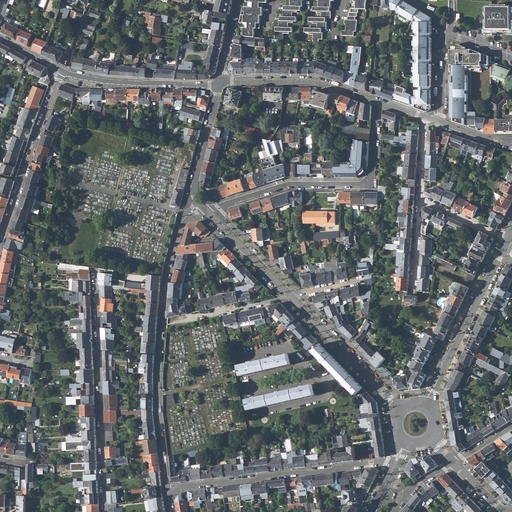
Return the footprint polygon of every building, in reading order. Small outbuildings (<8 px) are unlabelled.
[(0,0),(0,27),(3,20),(0,18),(0,0),(7,0),(2,15),(4,16),(10,0),(0,0)] [(56,0),(50,18),(57,20),(60,10),(62,6),(63,3),(64,0),(56,0)] [(230,15),(233,0),(201,0),(201,1),(215,4),(214,12),(230,15)] [(247,0),(246,2),(249,2),(249,7),(244,7),(240,22),(248,23),(248,28),(244,28),(243,36),(245,36),(254,37),(255,28),(260,28),(260,15),(263,15),(263,3),(267,3),(267,0),(247,0)] [(275,39),(281,40),(283,40),(284,34),(289,34),(289,32),(293,32),(293,28),(288,27),(289,23),(293,23),(293,21),(297,21),(297,17),(293,17),(293,12),(297,12),(297,11),(301,11),(301,7),(303,7),(304,0),(306,0),(305,0),(291,0),(291,6),(285,6),(285,10),(283,10),(283,17),(280,17),(280,21),(279,20),(279,27),(276,27),(276,31),(275,31),(275,39)] [(313,34),(313,43),(319,43),(319,40),(323,40),(323,33),(322,33),(322,29),(327,29),(327,22),(326,22),(326,18),(331,19),(331,12),(330,12),(330,8),(331,8),(332,1),(334,1),(334,0),(317,0),(318,1),(319,1),(319,7),(314,7),(314,11),(317,12),(317,13),(322,13),(321,18),(310,18),(310,22),(313,22),(313,24),(318,24),(317,29),(305,28),(305,32),(309,33),(309,34),(313,34)] [(346,31),(342,31),(342,36),(354,36),(354,32),(356,32),(358,20),(356,20),(356,17),(357,17),(357,13),(359,13),(359,9),(366,9),(366,0),(354,0),(354,2),(356,2),(356,9),(351,9),(351,13),(350,13),(350,17),(348,17),(348,20),(345,20),(345,25),(346,25),(346,31)] [(383,0),(383,8),(391,8),(391,0),(383,0)] [(392,0),(392,10),(397,10),(402,0),(401,0),(392,0)] [(412,21),(419,10),(405,2),(399,13),(401,14),(400,17),(409,22),(410,19),(412,21)] [(507,6),(492,5),(492,8),(485,8),(485,14),(488,14),(488,21),(485,21),(485,32),(493,32),(493,30),(497,30),(497,28),(501,28),(501,30),(505,30),(505,32),(511,32),(511,7),(507,8),(507,6)] [(229,19),(230,15),(214,12),(190,8),(189,8),(188,12),(206,15),(204,23),(212,25),(212,23),(213,23),(214,16),(222,17),(222,18),(229,19)] [(102,14),(92,10),(90,16),(99,19),(102,14)] [(155,18),(156,14),(143,11),(143,14),(147,15),(145,23),(150,24),(149,28),(156,29),(157,23),(156,23),(157,18),(155,18)] [(416,34),(431,34),(431,18),(422,12),(418,19),(418,23),(416,23),(416,34)] [(83,14),(78,13),(76,19),(82,21),(85,15),(83,14)] [(167,23),(169,16),(156,14),(155,18),(157,18),(156,23),(157,23),(156,29),(160,30),(162,22),(167,23)] [(0,27),(0,31),(19,41),(23,31),(7,22),(6,22),(3,20),(0,27)] [(371,36),(373,25),(364,24),(363,35),(371,36)] [(95,31),(86,27),(84,33),(93,36),(95,31)] [(225,32),(204,29),(203,33),(210,35),(211,35),(211,33),(214,33),(212,37),(224,40),(226,32),(225,32)] [(19,41),(29,47),(33,35),(23,31),(19,41)] [(237,35),(235,44),(243,45),(245,45),(245,36),(243,36),(237,35)] [(222,46),(224,40),(212,37),(210,37),(209,41),(204,39),(202,44),(210,44),(222,46)] [(33,49),(44,54),(48,44),(48,43),(37,38),(33,49)] [(416,60),(431,61),(431,38),(416,38),(416,60)] [(90,41),(84,39),(81,48),(86,50),(90,41)] [(0,42),(0,67),(2,62),(0,61),(0,55),(2,51),(8,55),(11,48),(0,42)] [(451,42),(451,50),(459,50),(459,48),(463,48),(463,51),(471,51),(471,49),(451,42)] [(51,58),(61,63),(62,60),(60,59),(64,53),(66,54),(68,49),(62,46),(63,45),(59,43),(58,45),(56,48),(51,58)] [(114,61),(117,62),(118,59),(118,57),(120,57),(120,53),(124,45),(119,43),(114,61)] [(44,54),(51,58),(56,48),(48,44),(44,54)] [(221,52),(222,46),(210,44),(208,49),(210,49),(209,54),(218,56),(219,51),(221,52)] [(241,59),(244,59),(244,52),(243,45),(235,44),(231,60),(238,61),(238,58),(241,59)] [(358,76),(361,47),(348,46),(345,72),(343,83),(357,88),(358,76)] [(11,48),(8,55),(12,57),(24,64),(28,57),(11,48)] [(454,121),(464,125),(464,112),(464,106),(467,106),(467,104),(470,104),(470,71),(472,71),(472,69),(481,69),(481,68),(487,68),(488,65),(489,65),(489,62),(490,62),(490,61),(490,57),(486,57),(486,55),(471,49),(471,51),(463,51),(463,48),(459,48),(459,50),(451,50),(451,72),(453,73),(453,94),(451,94),(451,109),(452,109),(452,112),(450,112),(450,118),(454,118),(454,121)] [(83,70),(95,73),(98,62),(99,60),(101,54),(97,53),(95,58),(94,58),(93,61),(86,59),(86,60),(83,70)] [(180,66),(177,79),(194,80),(208,79),(216,73),(219,60),(217,60),(218,56),(209,54),(208,58),(207,58),(206,63),(208,64),(207,69),(204,71),(197,71),(197,68),(192,68),(192,69),(188,69),(188,68),(183,68),(184,66),(180,66)] [(148,68),(157,70),(160,56),(151,55),(148,68)] [(72,68),(83,70),(86,60),(75,57),(72,68)] [(47,67),(29,58),(27,63),(28,63),(27,67),(28,67),(27,70),(41,78),(47,67)] [(233,74),(243,74),(244,62),(244,59),(241,59),(241,61),(238,61),(231,60),(229,68),(233,74)] [(290,63),(290,74),(299,74),(299,59),(294,60),(294,63),(290,63)] [(308,74),(308,63),(303,63),(303,59),(299,59),(299,74),(308,74)] [(110,75),(123,76),(124,68),(121,68),(121,67),(119,67),(120,66),(116,66),(117,62),(114,61),(113,65),(110,75)] [(491,77),(505,83),(510,71),(509,71),(510,69),(506,67),(506,69),(495,65),(496,63),(490,61),(490,62),(491,77)] [(110,75),(113,65),(100,62),(97,73),(110,75)] [(244,62),(243,74),(257,74),(257,64),(257,62),(244,62)] [(123,76),(134,77),(138,64),(135,63),(134,67),(128,67),(126,67),(125,67),(125,68),(124,68),(123,76)] [(273,63),(273,74),(281,74),(281,63),(273,63)] [(290,63),(281,63),(281,74),(290,74),(290,63)] [(308,74),(317,74),(317,63),(308,63),(308,74)] [(317,74),(325,77),(328,66),(317,63),(317,74)] [(134,77),(147,78),(147,70),(146,70),(146,67),(142,66),(142,64),(138,64),(134,77)] [(257,64),(257,74),(266,74),(266,64),(257,64)] [(415,87),(431,87),(431,64),(415,64),(415,87)] [(156,78),(174,79),(176,67),(171,67),(171,66),(166,66),(166,71),(157,70),(156,78)] [(325,77),(333,79),(336,69),(328,66),(325,77)] [(39,82),(49,86),(50,82),(47,67),(41,78),(39,82)] [(333,79),(343,83),(345,72),(336,69),(333,79)] [(358,76),(357,88),(367,91),(368,79),(358,76)] [(372,81),(371,92),(382,96),(383,86),(383,83),(372,81)] [(76,89),(63,84),(59,95),(73,103),(75,96),(76,89)] [(44,90),(34,86),(26,108),(37,111),(44,90)] [(383,86),(382,96),(394,100),(397,91),(396,90),(396,88),(383,86)] [(397,91),(394,100),(402,103),(405,92),(407,89),(398,86),(397,91)] [(284,100),(286,88),(272,88),(272,89),(267,88),(266,100),(279,102),(279,100),(284,101),(284,100)] [(299,100),(301,88),(286,88),(284,100),(299,100)] [(312,104),(316,90),(316,88),(301,88),(299,100),(298,104),(312,104)] [(80,89),(78,96),(82,96),(83,96),(83,95),(86,95),(86,100),(92,100),(92,89),(80,89)] [(92,89),(92,100),(101,100),(101,89),(92,89)] [(103,89),(103,101),(104,102),(104,100),(107,100),(107,104),(113,104),(113,100),(115,100),(115,101),(116,101),(116,89),(103,89)] [(116,89),(116,101),(126,101),(126,105),(129,105),(129,89),(116,89)] [(129,89),(129,105),(131,104),(131,101),(141,101),(141,93),(141,89),(129,89)] [(151,93),(151,101),(162,101),(162,89),(151,89),(151,93)] [(175,93),(175,101),(183,101),(184,90),(175,89),(175,93)] [(244,92),(231,89),(226,104),(239,108),(244,92)] [(184,90),(183,101),(183,104),(186,105),(187,96),(193,96),(193,100),(196,100),(196,96),(197,96),(197,90),(184,90)] [(327,110),(332,95),(316,90),(312,104),(312,105),(327,110)] [(415,108),(427,112),(431,109),(431,91),(415,91),(415,108)] [(405,92),(402,103),(412,106),(412,95),(405,92)] [(141,93),(141,101),(141,108),(143,108),(143,105),(149,105),(149,106),(151,106),(151,101),(151,93),(141,93)] [(175,93),(165,93),(165,104),(165,109),(168,109),(168,106),(167,106),(167,105),(173,105),(172,108),(171,108),(170,112),(173,113),(174,105),(175,101),(175,93)] [(339,108),(343,97),(332,94),(332,95),(327,110),(326,114),(331,116),(334,106),(339,108)] [(348,111),(352,100),(343,97),(339,108),(348,111)] [(204,99),(200,98),(198,106),(201,107),(201,109),(206,111),(207,104),(205,103),(205,100),(204,100),(204,99)] [(348,111),(345,119),(351,122),(358,102),(352,100),(348,111)] [(488,107),(497,111),(497,104),(488,101),(488,107)] [(362,103),(360,121),(371,122),(372,106),(362,103)] [(39,112),(37,111),(26,108),(21,107),(20,115),(21,115),(18,126),(32,130),(39,112)] [(205,113),(184,107),(180,120),(189,122),(190,119),(203,122),(205,113)] [(390,131),(396,131),(396,129),(396,115),(384,111),(383,122),(387,123),(390,124),(390,131)] [(476,129),(484,133),(486,120),(486,118),(478,118),(478,112),(469,112),(469,127),(472,128),(476,128),(476,129)] [(279,125),(281,114),(279,116),(275,115),(274,123),(272,126),(277,129),(279,125)] [(64,119),(51,115),(46,129),(56,133),(58,126),(61,127),(64,119)] [(405,118),(396,115),(396,129),(400,130),(400,124),(405,124),(405,118)] [(497,120),(497,133),(511,133),(511,115),(508,115),(508,119),(497,119),(497,120)] [(358,133),(359,129),(359,127),(354,126),(355,123),(351,122),(345,119),(342,130),(348,132),(358,133)] [(488,133),(497,133),(497,120),(486,120),(484,133),(488,133)] [(28,142),(32,130),(18,126),(16,125),(15,129),(19,130),(16,138),(25,140),(28,142)] [(221,126),(215,125),(212,137),(224,140),(228,141),(231,129),(226,128),(225,131),(221,129),(221,126)] [(294,126),(280,126),(281,140),(282,143),(293,143),(293,134),(294,134),(294,126)] [(395,138),(395,141),(407,142),(418,143),(420,127),(415,127),(410,129),(410,131),(408,131),(408,139),(395,138)] [(185,135),(198,138),(200,132),(191,129),(190,132),(186,131),(185,134),(184,133),(184,134),(185,135)] [(246,134),(264,139),(270,141),(271,140),(273,136),(248,129),(246,134)] [(355,140),(369,144),(369,134),(358,133),(348,132),(342,130),(341,135),(340,135),(340,136),(355,140)] [(177,133),(175,132),(173,139),(189,143),(189,141),(197,143),(198,138),(185,135),(184,137),(177,135),(178,133),(177,133)] [(429,143),(438,144),(440,137),(436,137),(436,133),(429,132),(429,143)] [(448,144),(451,134),(446,132),(445,135),(443,135),(442,138),(444,138),(442,144),(448,145),(448,144)] [(55,138),(44,134),(40,145),(51,149),(55,138)] [(462,151),(466,140),(451,134),(448,144),(451,145),(451,147),(462,151)] [(20,154),(25,140),(16,138),(14,137),(10,151),(20,154)] [(224,140),(212,137),(211,142),(212,142),(210,149),(219,151),(220,152),(224,140)] [(283,153),(282,143),(281,140),(272,144),(271,140),(270,141),(264,139),(267,151),(260,153),(261,160),(274,156),(283,153)] [(334,166),(335,176),(335,178),(358,178),(358,174),(364,169),(366,169),(369,144),(355,140),(354,146),(353,146),(352,163),(343,163),(343,166),(334,166)] [(469,152),(472,142),(466,140),(462,151),(461,153),(467,156),(469,152)] [(418,155),(418,143),(407,142),(406,154),(418,155)] [(477,155),(480,145),(472,142),(469,152),(477,155)] [(439,144),(438,144),(429,143),(428,155),(443,157),(444,157),(445,155),(437,154),(437,150),(439,150),(439,144)] [(51,149),(40,145),(38,153),(49,157),(52,149),(51,149)] [(483,159),(487,147),(480,145),(477,155),(475,159),(482,161),(483,159)] [(486,157),(492,159),(496,149),(487,147),(483,159),(485,160),(486,157)] [(219,151),(210,149),(209,149),(206,161),(216,163),(219,151)] [(16,167),(20,154),(10,151),(5,164),(16,167)] [(49,157),(38,153),(35,161),(43,163),(47,164),(49,157)] [(417,168),(418,155),(406,154),(405,167),(417,168)] [(443,157),(428,155),(427,168),(438,169),(443,169),(443,157)] [(264,167),(268,181),(269,183),(281,180),(274,156),(261,160),(264,167)] [(43,163),(35,161),(34,165),(36,166),(35,170),(40,171),(43,163)] [(216,163),(206,161),(203,172),(213,175),(216,163)] [(12,176),(16,167),(5,164),(1,163),(0,165),(0,166),(2,167),(1,172),(12,176)] [(304,166),(300,166),(300,174),(306,174),(306,172),(312,172),(312,164),(304,164),(304,166)] [(323,164),(312,164),(312,172),(312,174),(318,174),(318,176),(323,176),(323,164)] [(323,164),(323,176),(335,176),(334,166),(334,164),(323,164)] [(294,165),(285,165),(287,178),(295,178),(294,165)] [(254,176),(257,187),(264,185),(264,182),(268,181),(264,167),(259,168),(261,173),(253,175),(254,176)] [(415,188),(417,168),(405,167),(399,167),(398,172),(405,173),(404,179),(409,180),(409,188),(415,188)] [(438,169),(427,168),(426,181),(437,181),(438,169)] [(42,174),(32,171),(28,183),(38,186),(42,174)] [(213,175),(203,172),(201,180),(202,181),(201,185),(210,188),(213,176),(213,175)] [(242,180),(245,191),(257,187),(254,176),(242,180)] [(0,193),(10,197),(15,181),(4,178),(0,189),(0,193)] [(228,184),(231,195),(245,191),(242,180),(228,184)] [(450,182),(440,182),(440,187),(446,190),(449,184),(450,182)] [(503,198),(511,203),(511,202),(511,184),(507,182),(505,182),(501,192),(505,194),(503,198)] [(38,186),(28,183),(24,195),(36,200),(40,187),(38,186)] [(180,207),(186,185),(178,183),(177,187),(177,189),(176,189),(172,205),(180,207)] [(220,186),(223,198),(231,195),(228,184),(220,186)] [(445,192),(440,202),(451,207),(456,195),(450,192),(453,186),(449,184),(446,190),(445,192)] [(378,186),(378,193),(377,199),(385,200),(386,186),(378,186)] [(440,202),(445,192),(436,187),(433,193),(431,192),(429,190),(425,193),(427,196),(440,202)] [(414,202),(415,188),(409,188),(403,188),(402,201),(414,202)] [(289,193),(273,198),(276,208),(289,204),(289,193)] [(302,193),(289,193),(289,204),(289,206),(293,205),(294,208),(298,207),(298,205),(302,205),(302,193)] [(352,193),(339,193),(340,204),(352,204),(352,193)] [(364,193),(352,193),(352,204),(352,205),(353,205),(359,205),(365,205),(364,193)] [(364,193),(365,205),(377,205),(377,199),(378,193),(364,193)] [(459,199),(454,209),(464,214),(469,204),(473,195),(471,193),(466,202),(459,199)] [(499,202),(495,211),(505,216),(511,203),(503,198),(495,194),(495,195),(495,196),(496,197),(496,198),(497,199),(498,200),(498,201),(499,201),(499,202)] [(36,200),(24,195),(19,208),(30,212),(33,213),(37,200),(36,200)] [(0,208),(5,210),(9,199),(0,196),(0,208)] [(271,199),(261,201),(264,211),(264,212),(275,209),(271,199)] [(414,214),(414,202),(402,201),(398,200),(398,213),(401,213),(407,214),(414,214)] [(261,201),(248,205),(251,215),(264,211),(261,201)] [(469,204),(464,214),(474,218),(479,208),(469,204)] [(423,218),(429,220),(434,210),(427,207),(424,208),(423,218)] [(30,212),(19,208),(15,220),(24,223),(26,224),(30,212)] [(240,208),(231,210),(230,217),(233,220),(243,216),(240,208)] [(448,218),(434,210),(429,220),(444,227),(446,223),(448,218)] [(315,213),(305,212),(305,224),(315,224),(315,213)] [(336,213),(315,213),(315,224),(315,226),(336,226),(336,213)] [(407,215),(407,214),(401,213),(401,221),(401,228),(413,228),(414,216),(407,215)] [(493,213),(487,225),(496,229),(497,229),(500,223),(504,218),(493,213)] [(464,225),(448,218),(446,223),(461,231),(464,225)] [(24,223),(15,220),(12,229),(14,229),(21,232),(24,223)] [(189,225),(183,246),(190,245),(191,243),(197,242),(197,240),(198,239),(192,240),(193,237),(195,238),(197,233),(200,236),(207,229),(201,222),(189,225)] [(253,230),(254,242),(263,241),(271,241),(269,228),(253,230)] [(412,239),(413,228),(401,228),(400,228),(400,236),(397,236),(397,238),(412,239)] [(21,232),(14,229),(11,239),(25,244),(27,238),(21,236),(23,232),(21,232)] [(207,229),(200,236),(201,237),(204,235),(205,237),(211,232),(207,229)] [(337,239),(341,238),(341,232),(315,235),(315,241),(337,239)] [(481,234),(475,246),(487,252),(493,241),(492,239),(481,234)] [(422,235),(421,256),(431,258),(437,260),(437,257),(432,256),(433,242),(422,235)] [(350,244),(357,243),(356,237),(345,238),(345,241),(346,249),(350,248),(350,244)] [(25,244),(11,239),(9,238),(6,249),(16,253),(17,248),(23,250),(25,244)] [(411,251),(412,239),(397,238),(393,238),(393,241),(395,241),(395,245),(396,245),(401,245),(401,247),(396,247),(394,247),(394,248),(394,250),(402,251),(411,251)] [(226,248),(218,239),(214,243),(215,251),(223,250),(226,248)] [(198,253),(213,252),(215,251),(214,243),(197,245),(198,253)] [(180,247),(178,255),(191,254),(198,253),(197,245),(190,245),(183,246),(180,247)] [(487,252),(475,246),(470,257),(471,257),(481,262),(482,263),(487,252)] [(61,248),(52,247),(51,255),(60,256),(61,248)] [(237,259),(226,248),(223,250),(215,251),(213,252),(214,265),(214,270),(217,269),(216,256),(219,256),(222,260),(228,267),(237,259)] [(270,250),(272,260),(281,258),(278,248),(270,250)] [(16,253),(6,249),(3,262),(13,264),(17,265),(19,254),(16,253)] [(410,267),(411,251),(402,251),(401,254),(395,253),(395,265),(410,267)] [(177,270),(186,272),(191,254),(178,255),(174,269),(177,270)] [(272,260),(275,263),(281,262),(283,271),(291,269),(294,268),(292,256),(281,258),(272,260)] [(421,256),(420,267),(430,268),(430,261),(431,261),(431,258),(421,256)] [(437,256),(437,257),(437,260),(436,263),(454,272),(457,266),(437,256)] [(481,262),(471,257),(464,270),(468,272),(476,276),(478,270),(477,270),(481,262)] [(246,268),(237,259),(228,267),(232,270),(233,269),(234,270),(235,269),(237,271),(238,270),(241,273),(246,268)] [(327,260),(325,260),(326,268),(328,283),(340,281),(339,266),(339,262),(334,263),(333,264),(332,264),(330,263),(328,264),(327,260)] [(13,264),(3,262),(0,273),(10,275),(13,264)] [(358,263),(359,276),(373,273),(374,262),(368,263),(358,263)] [(73,279),(88,280),(90,280),(89,268),(61,264),(61,270),(81,272),(81,276),(73,275),(73,274),(69,274),(68,278),(73,279)] [(511,264),(508,265),(503,275),(511,279),(511,264)] [(328,283),(326,268),(322,269),(323,273),(317,274),(317,272),(316,267),(314,268),(313,265),(311,265),(313,274),(315,286),(328,283)] [(339,266),(340,281),(349,279),(348,270),(348,267),(348,265),(339,266)] [(409,279),(410,267),(395,265),(394,270),(396,270),(395,275),(390,274),(389,278),(396,278),(409,279)] [(420,267),(419,279),(433,280),(434,276),(429,275),(430,268),(420,267)] [(250,272),(246,268),(241,273),(237,277),(233,278),(234,283),(239,282),(236,279),(238,277),(241,281),(242,281),(245,277),(250,272)] [(177,270),(173,283),(183,284),(185,283),(185,281),(187,281),(187,279),(186,278),(186,275),(191,274),(191,271),(186,272),(177,270)] [(263,286),(250,272),(245,277),(246,282),(248,286),(249,286),(250,285),(250,284),(249,284),(250,283),(255,287),(256,292),(263,286)] [(300,274),(304,288),(315,286),(313,274),(308,275),(307,272),(300,274)] [(472,283),(476,276),(468,272),(464,280),(472,283)] [(10,275),(0,273),(0,275),(0,284),(8,286),(12,287),(14,279),(10,278),(10,275)] [(511,279),(503,275),(501,280),(509,285),(511,281),(511,282),(511,279)] [(408,291),(409,279),(396,278),(396,282),(398,282),(397,290),(408,291)] [(80,292),(84,293),(90,293),(90,282),(88,281),(88,280),(73,279),(73,292),(80,292)] [(141,282),(113,279),(112,287),(129,288),(160,292),(160,284),(150,283),(150,285),(141,284),(141,282)] [(433,280),(419,279),(418,291),(429,292),(430,282),(433,282),(433,280)] [(501,280),(498,286),(511,293),(511,291),(507,288),(509,285),(501,280)] [(171,284),(169,306),(178,304),(191,301),(191,298),(184,300),(184,301),(181,302),(178,302),(178,299),(182,299),(183,287),(186,287),(192,286),(191,282),(183,284),(173,283),(171,283),(171,284)] [(464,300),(469,288),(460,284),(457,282),(454,289),(452,288),(449,289),(450,291),(452,293),(451,295),(454,295),(464,300)] [(128,291),(129,288),(112,287),(100,285),(100,299),(102,299),(113,300),(119,300),(120,298),(113,297),(112,289),(128,291)] [(498,286),(494,294),(504,299),(508,301),(511,293),(498,286)] [(351,289),(352,298),(360,297),(358,287),(351,289)] [(159,304),(160,292),(129,288),(128,291),(128,294),(139,295),(140,292),(145,293),(145,292),(149,293),(148,301),(145,300),(144,303),(159,304)] [(201,311),(214,308),(212,297),(212,294),(209,295),(210,298),(201,300),(199,288),(197,289),(201,311)] [(239,303),(252,300),(248,289),(236,291),(239,303)] [(342,314),(342,316),(345,316),(344,304),(343,304),(343,300),(352,298),(351,289),(340,291),(341,303),(342,312),(342,314)] [(226,305),(233,304),(230,293),(229,290),(223,291),(224,292),(224,295),(226,305)] [(233,304),(239,303),(236,291),(230,293),(233,304)] [(337,304),(341,303),(340,291),(327,294),(328,300),(332,299),(335,299),(337,304)] [(79,307),(91,307),(91,296),(84,296),(84,293),(80,292),(80,302),(84,302),(84,304),(75,303),(75,307),(79,307)] [(328,300),(327,294),(314,297),(315,301),(317,306),(319,309),(328,306),(327,303),(328,301),(328,300)] [(494,294),(490,301),(501,306),(504,299),(494,294)] [(5,297),(0,295),(0,313),(8,315),(9,316),(11,311),(4,309),(3,311),(0,309),(0,301),(3,302),(3,300),(11,302),(12,301),(13,301),(14,299),(5,297)] [(214,308),(226,305),(224,295),(212,297),(214,308)] [(460,308),(464,300),(454,295),(451,295),(449,298),(448,298),(447,299),(446,299),(446,300),(445,301),(444,303),(444,304),(444,305),(445,307),(443,311),(455,317),(458,311),(456,310),(458,307),(460,308)] [(418,296),(406,296),(406,308),(411,306),(418,304),(418,296)] [(113,300),(102,299),(101,312),(114,313),(114,305),(112,304),(113,300)] [(490,301),(485,311),(495,316),(498,311),(502,313),(501,314),(506,317),(509,311),(501,306),(490,301)] [(132,315),(158,317),(159,304),(144,303),(141,303),(139,302),(139,304),(140,304),(142,305),(148,306),(147,314),(132,313),(132,315)] [(329,319),(335,318),(342,316),(342,314),(339,314),(336,308),(339,307),(339,311),(340,312),(342,312),(341,303),(337,304),(333,305),(325,308),(329,319)] [(178,304),(169,306),(168,318),(192,313),(190,306),(179,308),(178,304)] [(281,304),(263,308),(265,319),(273,317),(273,316),(275,315),(278,312),(278,310),(283,306),(281,304)] [(278,312),(275,315),(280,319),(288,311),(283,306),(278,310),(278,312)] [(80,320),(91,320),(91,307),(79,307),(80,320)] [(371,307),(363,311),(365,316),(365,318),(370,317),(371,307)] [(263,308),(247,311),(250,322),(250,323),(258,321),(259,323),(266,322),(265,319),(263,308)] [(247,311),(237,313),(239,324),(240,327),(242,327),(241,323),(250,322),(247,311)] [(296,319),(288,311),(280,319),(284,324),(277,332),(279,335),(288,327),(296,319)] [(363,311),(349,314),(351,320),(365,316),(363,311)] [(449,330),(455,317),(443,311),(441,316),(442,317),(439,325),(443,327),(449,330)] [(485,311),(479,324),(490,329),(496,317),(495,316),(485,311)] [(114,313),(101,312),(102,323),(110,324),(110,329),(113,330),(117,330),(116,313),(114,313)] [(237,313),(224,316),(227,326),(239,324),(237,313)] [(144,333),(156,334),(158,317),(132,315),(130,315),(130,318),(142,319),(142,318),(146,318),(144,333)] [(335,318),(339,328),(350,324),(353,323),(353,321),(349,323),(346,315),(345,316),(342,316),(335,318)] [(302,325),(296,319),(288,327),(291,330),(289,332),(290,333),(287,335),(289,337),(291,335),(294,333),(302,325)] [(71,334),(92,332),(91,320),(80,320),(79,320),(71,321),(66,321),(67,326),(78,325),(78,328),(77,328),(77,329),(66,330),(67,333),(71,334)] [(374,329),(376,325),(367,321),(364,327),(363,326),(362,327),(363,328),(361,332),(365,334),(370,327),(374,329)] [(437,339),(443,327),(439,325),(434,323),(433,324),(438,327),(433,337),(437,339)] [(338,328),(350,341),(358,332),(356,330),(350,324),(339,328),(338,328)] [(479,324),(472,337),(482,342),(483,342),(490,329),(479,324)] [(309,333),(302,325),(294,333),(302,341),(309,333)] [(359,349),(371,361),(379,351),(384,344),(378,341),(384,329),(376,325),(374,329),(370,337),(369,337),(368,338),(366,344),(365,343),(359,349)] [(113,330),(110,329),(102,329),(102,340),(108,340),(115,340),(119,341),(120,338),(115,338),(116,335),(112,335),(113,330)] [(81,349),(93,349),(92,342),(90,342),(90,340),(92,339),(92,332),(71,334),(71,335),(72,336),(72,337),(73,338),(74,339),(75,339),(76,340),(77,340),(78,340),(79,349),(81,349)] [(144,343),(156,344),(156,334),(144,333),(142,332),(141,332),(141,335),(144,336),(144,343)] [(368,338),(369,337),(365,334),(361,332),(351,342),(358,348),(363,343),(360,340),(365,336),(368,338)] [(0,351),(14,354),(16,348),(4,346),(5,336),(3,336),(3,334),(0,333),(0,351)] [(309,333),(302,341),(310,349),(317,341),(309,333)] [(431,352),(437,339),(433,337),(427,334),(423,343),(418,341),(416,345),(419,346),(431,352)] [(472,337),(465,352),(489,364),(491,360),(490,359),(485,356),(486,354),(484,353),(483,355),(481,354),(482,352),(481,350),(482,348),(480,347),(482,342),(472,337)] [(108,340),(102,340),(103,350),(109,350),(115,351),(115,340),(108,340)] [(16,348),(14,354),(29,357),(30,351),(20,349),(21,342),(17,341),(16,348)] [(325,364),(333,371),(340,365),(317,341),(310,349),(307,351),(304,354),(308,357),(314,352),(322,361),(321,361),(324,364),(325,364)] [(142,353),(155,354),(156,344),(144,343),(143,343),(142,353)] [(388,346),(384,344),(379,351),(383,353),(388,346)] [(425,365),(431,352),(419,346),(415,354),(417,355),(415,359),(425,365)] [(82,369),(93,369),(93,349),(81,349),(82,369)] [(501,368),(505,369),(506,363),(511,363),(511,355),(510,356),(495,349),(492,355),(502,360),(501,368)] [(110,352),(103,352),(103,361),(109,361),(123,362),(124,358),(117,358),(117,356),(110,356),(110,352)] [(465,352),(460,361),(470,366),(473,362),(500,376),(495,386),(497,386),(498,387),(507,383),(510,376),(511,375),(504,371),(500,369),(489,364),(465,352)] [(144,363),(154,364),(155,356),(145,355),(144,363)] [(274,358),(253,363),(253,362),(250,363),(250,364),(239,367),(241,377),(291,365),(289,355),(278,357),(274,358)] [(375,366),(378,369),(385,361),(382,358),(375,366)] [(421,372),(425,365),(415,359),(413,364),(410,362),(408,366),(416,370),(421,372)] [(109,361),(103,361),(103,371),(110,371),(116,371),(116,370),(115,370),(115,364),(119,364),(119,365),(128,365),(127,362),(123,362),(109,361)] [(146,374),(153,374),(154,364),(144,363),(140,363),(140,368),(145,369),(145,371),(136,371),(136,373),(146,374)] [(0,375),(9,377),(11,367),(0,364),(0,375)] [(333,371),(339,378),(347,371),(340,365),(333,371)] [(21,380),(23,369),(13,367),(11,378),(21,380)] [(32,370),(23,369),(21,380),(26,380),(25,384),(31,385),(32,370)] [(82,384),(94,383),(93,369),(82,369),(81,369),(82,384)] [(456,369),(451,380),(460,384),(460,385),(461,383),(463,383),(468,382),(471,376),(462,372),(456,369)] [(427,375),(421,372),(416,370),(410,383),(411,391),(415,390),(420,389),(427,375)] [(110,371),(103,371),(104,381),(111,381),(118,382),(118,380),(119,380),(119,378),(117,378),(117,371),(116,371),(110,371)] [(347,371),(339,378),(345,384),(344,385),(346,388),(347,387),(356,395),(363,388),(347,371)] [(142,384),(153,384),(153,374),(146,374),(146,381),(140,381),(140,384),(142,384)] [(399,390),(408,388),(407,376),(394,378),(395,386),(399,390)] [(451,380),(445,392),(454,390),(457,390),(460,384),(451,380)] [(118,382),(111,381),(111,385),(111,388),(104,389),(104,395),(117,395),(117,389),(120,389),(119,382),(118,382)] [(137,394),(153,394),(153,384),(142,384),(142,386),(146,386),(146,392),(131,392),(131,395),(137,394)] [(254,400),(247,401),(250,411),(315,396),(313,386),(306,387),(306,386),(302,387),(303,388),(282,393),(282,392),(278,393),(278,394),(258,399),(258,398),(254,399),(254,400)] [(377,403),(363,388),(356,395),(364,404),(377,403)] [(445,392),(447,402),(456,401),(455,398),(460,397),(459,392),(455,393),(454,390),(445,392)] [(142,410),(153,410),(153,394),(137,394),(137,399),(142,399),(142,410)] [(117,395),(104,395),(105,411),(119,410),(129,410),(129,407),(122,407),(122,408),(118,408),(117,395)] [(95,403),(95,396),(83,396),(83,404),(95,403)] [(447,402),(448,412),(457,411),(462,409),(461,400),(456,401),(447,402)] [(379,417),(377,403),(364,404),(364,406),(360,406),(362,419),(368,419),(379,417)] [(95,405),(76,405),(76,410),(81,410),(82,411),(84,411),(84,416),(82,416),(82,418),(95,417),(95,405)] [(507,423),(511,420),(511,408),(503,413),(507,423)] [(119,412),(105,412),(106,423),(113,422),(118,422),(118,414),(119,414),(119,412),(142,414),(142,421),(143,421),(154,420),(153,410),(142,410),(138,410),(131,410),(131,411),(119,412)] [(448,412),(450,423),(459,421),(458,420),(463,419),(462,414),(458,415),(457,411),(448,412)] [(497,430),(507,423),(503,413),(491,419),(497,430)] [(96,431),(95,417),(82,418),(81,418),(81,431),(85,431),(96,431)] [(382,431),(379,417),(368,419),(368,423),(367,423),(369,432),(373,432),(382,431)] [(495,431),(497,430),(491,419),(490,417),(488,418),(490,422),(492,425),(495,431)] [(144,428),(155,427),(154,420),(143,421),(143,425),(136,426),(136,429),(144,428)] [(450,423),(451,433),(461,430),(464,429),(463,426),(460,427),(459,421),(450,423)] [(484,438),(495,431),(492,425),(485,430),(482,423),(478,425),(479,427),(480,430),(484,438)] [(464,429),(464,431),(465,434),(471,446),(484,438),(480,430),(475,433),(473,430),(479,427),(478,425),(464,429)] [(140,442),(156,440),(155,427),(144,428),(145,439),(140,440),(140,442)] [(451,433),(453,446),(461,443),(461,442),(463,441),(463,439),(461,439),(460,434),(462,434),(461,430),(451,433)] [(96,441),(96,431),(85,431),(85,438),(78,438),(78,437),(68,437),(68,442),(96,441)] [(383,443),(382,431),(373,432),(374,440),(370,441),(371,445),(383,443)] [(511,433),(509,434),(495,442),(500,447),(504,451),(508,447),(507,445),(508,444),(511,442),(511,433)] [(337,437),(340,449),(349,448),(346,435),(337,437)] [(0,437),(0,452),(8,453),(10,443),(10,439),(5,438),(4,442),(3,442),(4,438),(0,437)] [(147,455),(158,453),(156,440),(140,442),(135,442),(136,445),(144,444),(146,452),(138,454),(139,456),(147,455)] [(97,450),(96,441),(68,442),(66,442),(66,451),(77,451),(78,451),(77,449),(79,447),(85,447),(85,450),(97,450)] [(296,467),(308,466),(307,456),(307,455),(298,456),(297,452),(295,442),(292,443),(294,454),(296,467)] [(453,446),(460,453),(470,447),(465,442),(463,445),(461,443),(453,446)] [(500,447),(495,442),(482,451),(487,458),(492,465),(494,464),(491,459),(495,456),(492,452),(500,447)] [(10,443),(8,453),(27,457),(27,450),(17,448),(17,445),(10,443)] [(30,444),(31,452),(39,452),(38,443),(33,444),(30,444)] [(386,457),(383,443),(371,445),(371,448),(374,448),(374,449),(369,449),(369,452),(364,452),(361,453),(359,453),(358,447),(355,447),(357,460),(386,457)] [(308,466),(320,465),(319,455),(317,446),(314,446),(315,455),(307,456),(308,466)] [(117,447),(107,447),(107,458),(117,458),(117,447)] [(336,463),(357,460),(355,447),(350,448),(351,450),(351,451),(349,453),(342,454),(340,453),(340,451),(340,449),(334,450),(336,463)] [(198,450),(188,452),(189,458),(199,456),(198,450)] [(270,471),(284,469),(282,460),(281,454),(281,450),(278,451),(279,454),(280,454),(280,455),(279,455),(280,459),(268,461),(270,471)] [(320,465),(336,463),(334,450),(328,451),(329,453),(319,455),(320,465)] [(487,458),(482,451),(476,455),(481,462),(482,461),(487,458)] [(183,482),(192,480),(190,465),(189,458),(188,452),(179,454),(180,457),(183,457),(182,456),(187,455),(187,459),(186,459),(187,467),(181,468),(182,471),(183,482)] [(151,473),(160,472),(158,453),(147,455),(149,467),(150,467),(151,473)] [(180,457),(179,454),(168,457),(171,483),(183,482),(182,471),(177,472),(176,467),(177,467),(178,465),(178,463),(177,462),(176,463),(176,460),(180,459),(180,457)] [(284,469),(296,467),(294,454),(289,454),(289,459),(282,460),(284,469)] [(481,462),(476,455),(468,460),(477,470),(484,463),(482,461),(481,462)] [(256,472),(270,471),(268,461),(268,456),(265,457),(266,459),(257,461),(256,456),(254,457),(255,466),(256,472)] [(128,457),(107,460),(107,465),(114,464),(114,465),(129,463),(128,457)] [(430,457),(419,458),(423,465),(428,473),(439,466),(430,457)] [(419,458),(412,459),(422,476),(427,474),(422,465),(423,465),(419,458)] [(235,475),(241,474),(239,465),(237,466),(236,459),(232,459),(233,465),(235,475)] [(422,476),(412,459),(406,471),(415,481),(422,476)] [(98,481),(97,462),(76,463),(72,463),(72,467),(77,467),(77,466),(78,466),(78,467),(79,467),(79,466),(84,465),(85,472),(87,472),(87,479),(78,479),(79,482),(98,481)] [(246,474),(256,472),(255,466),(248,467),(247,463),(245,463),(246,474)] [(484,463),(477,470),(485,478),(493,471),(485,463),(484,463)] [(33,465),(27,465),(27,470),(27,483),(34,483),(34,471),(48,471),(48,464),(33,465)] [(192,480),(203,479),(202,472),(201,464),(199,464),(199,470),(196,471),(195,466),(193,466),(193,465),(190,465),(192,480)] [(214,478),(235,475),(233,465),(213,467),(213,468),(214,478)] [(27,483),(27,470),(4,466),(3,473),(8,474),(8,472),(17,473),(17,478),(22,478),(22,480),(20,480),(20,484),(22,484),(22,487),(17,486),(17,489),(23,490),(27,490),(27,483)] [(203,479),(214,478),(213,468),(209,469),(209,471),(202,472),(203,479)] [(367,469),(357,489),(371,487),(380,470),(375,468),(367,469)] [(348,471),(348,474),(349,479),(361,478),(361,475),(362,474),(361,472),(362,471),(363,470),(348,471)] [(493,471),(485,478),(491,484),(499,477),(500,476),(493,470),(493,471)] [(152,486),(156,486),(162,485),(160,472),(151,473),(140,475),(140,479),(151,477),(152,486)] [(338,473),(326,474),(328,485),(339,483),(338,475),(338,473)] [(447,489),(455,482),(446,473),(437,479),(447,489)] [(326,474),(314,476),(315,486),(317,494),(319,494),(318,486),(326,485),(327,492),(329,492),(328,485),(326,474)] [(348,474),(338,475),(339,483),(339,486),(340,491),(343,490),(345,490),(346,490),(351,490),(350,487),(344,488),(343,484),(349,483),(349,479),(348,474)] [(315,502),(318,502),(317,494),(315,486),(314,476),(304,477),(305,484),(309,484),(310,491),(313,491),(315,502)] [(499,477),(491,484),(498,491),(506,483),(499,477)] [(298,489),(297,478),(286,479),(287,492),(287,493),(290,493),(290,490),(298,489)] [(287,492),(286,479),(270,481),(271,488),(277,488),(281,487),(281,493),(287,492)] [(506,483),(498,491),(503,496),(511,487),(511,483),(510,481),(509,480),(508,481),(506,483)] [(98,493),(98,481),(79,482),(75,482),(75,485),(77,485),(78,487),(79,485),(85,485),(85,494),(98,493)] [(271,488),(270,481),(253,483),(254,495),(262,494),(264,501),(269,501),(270,497),(271,488)] [(439,492),(432,482),(424,487),(432,497),(439,492)] [(451,503),(463,491),(455,482),(447,489),(441,493),(440,494),(443,497),(449,491),(454,497),(448,503),(450,505),(451,503)] [(254,495),(253,483),(241,485),(242,499),(244,499),(244,496),(254,495)] [(240,496),(239,485),(223,487),(224,495),(224,497),(240,496)] [(147,500),(157,499),(157,494),(158,494),(157,491),(156,491),(156,486),(152,486),(129,489),(129,491),(134,491),(134,493),(143,492),(143,491),(146,491),(147,500)] [(224,495),(223,487),(206,489),(207,501),(208,509),(212,509),(211,498),(212,498),(212,494),(219,494),(220,495),(224,495)] [(424,487),(418,494),(426,503),(432,497),(424,487)] [(511,487),(503,496),(511,504),(511,487)] [(207,501),(206,489),(194,490),(195,505),(195,506),(198,506),(198,503),(197,503),(197,501),(207,501)] [(353,505),(360,509),(362,505),(357,502),(356,489),(351,490),(346,490),(345,490),(343,490),(344,495),(345,495),(345,499),(342,500),(342,504),(347,503),(348,507),(353,505)] [(25,511),(27,490),(23,490),(23,493),(18,493),(17,511),(25,511)] [(118,490),(108,491),(109,504),(116,503),(119,503),(119,498),(120,497),(120,495),(118,495),(118,490)] [(459,511),(472,500),(463,491),(451,503),(459,511)] [(418,494),(408,505),(413,510),(420,502),(424,506),(424,505),(427,507),(429,508),(429,507),(426,503),(418,494)] [(99,505),(98,495),(81,495),(81,497),(83,497),(83,502),(82,502),(82,505),(83,505),(99,505)] [(146,511),(154,511),(164,510),(163,498),(157,499),(147,500),(146,500),(146,502),(155,501),(156,509),(151,509),(151,508),(146,508),(146,511)] [(187,511),(186,501),(184,501),(184,500),(181,501),(181,502),(176,503),(178,511),(187,511)] [(479,511),(482,510),(472,500),(459,511),(462,511),(464,511),(466,509),(468,511),(479,511)] [(305,511),(321,508),(318,502),(315,502),(306,503),(303,503),(305,511)]
